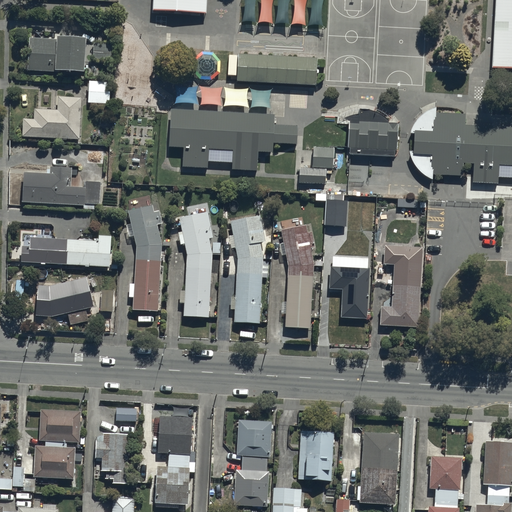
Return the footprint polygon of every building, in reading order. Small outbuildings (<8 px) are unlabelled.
[(208,0),(154,0),(154,13),(207,15),(208,0)] [(319,2),(279,0),(241,0),(240,24),(317,29),(319,2)] [(511,0),(496,0),(493,70),(511,71),(511,0)] [(29,34),(26,68),(82,73),(85,39),(29,34)] [(114,47),(94,46),(93,63),(113,64),(114,47)] [(317,86),(319,57),(238,53),(236,81),(317,86)] [(213,56),(202,56),(193,63),(193,76),(200,83),(212,83),(221,76),(221,64),(213,56)] [(110,86),(89,85),(89,106),(109,107),(110,86)] [(80,144),(82,102),(60,101),(58,101),(58,114),(34,114),(34,123),(23,123),(22,142),(80,144)] [(233,153),(232,170),(256,172),(258,153),(272,154),(273,144),(297,146),(298,128),(274,126),(274,117),(172,111),(169,149),(182,150),(181,169),(209,171),(210,152),(233,153)] [(348,156),(396,158),(397,132),(398,125),(389,124),(380,116),(368,112),(360,112),(360,117),(350,118),(344,120),(349,123),(348,156)] [(511,131),(465,129),(466,116),(436,114),(421,119),(412,133),(410,155),(418,171),(432,177),(461,179),(462,161),(476,162),(474,185),(497,187),(499,164),(511,164),(511,131)] [(337,154),(315,152),(314,171),(327,172),(336,173),(337,154)] [(326,188),(327,172),(300,170),(299,186),(326,188)] [(23,173),(21,202),(84,205),(85,187),(66,186),(67,175),(23,173)] [(346,230),(347,205),(345,205),(346,198),(329,198),(328,201),(326,201),(326,197),(316,197),(316,204),(325,205),(324,229),(346,230)] [(417,224),(417,202),(397,202),(396,224),(417,224)] [(132,310),(157,311),(162,245),(152,205),(128,210),(137,246),(132,310)] [(182,316),(208,317),(212,254),(203,212),(178,217),(185,253),(182,316)] [(233,322),(259,323),(264,257),(255,216),(229,222),(237,259),(233,322)] [(284,326),(310,328),(314,263),(306,224),(281,230),(288,265),(284,326)] [(21,231),(21,267),(111,271),(112,240),(99,240),(99,245),(56,243),(57,240),(54,237),(54,228),(52,226),(33,226),(33,231),(21,231)] [(418,327),(423,247),(384,245),(383,263),(394,264),(391,306),(381,305),(380,324),(418,327)] [(341,317),(366,319),(369,268),(330,266),(329,288),(342,288),(341,317)] [(53,290),(39,289),(37,320),(53,321),(94,312),(87,281),(53,290)] [(45,444),(34,443),(34,476),(73,477),(74,445),(66,445),(66,440),(79,441),(80,408),(40,407),(39,439),(45,439),(45,444)] [(136,407),(116,407),(115,419),(136,419),(136,407)] [(189,452),(191,415),(159,412),(159,416),(156,415),(156,428),(158,428),(157,450),(168,450),(167,465),(156,464),(155,504),(177,505),(177,501),(187,501),(188,469),(194,470),(194,460),(188,460),(188,452),(189,452)] [(266,498),(267,469),(266,469),(267,455),(269,455),(270,427),(271,427),(272,423),(270,423),(270,419),(236,417),(235,453),(241,453),(241,467),(234,467),(233,504),(266,505),(266,502),(268,502),(268,498),(266,498)] [(334,433),(300,431),(298,479),(330,480),(334,433)] [(398,434),(364,431),(360,502),(393,503),(398,434)] [(128,482),(129,432),(102,432),(102,439),(96,439),(96,456),(102,456),(102,468),(106,468),(106,476),(113,476),(113,482),(128,482)] [(487,502),(474,501),(473,511),(509,511),(510,502),(508,502),(509,484),(511,484),(511,463),(511,439),(484,439),(482,482),(488,482),(487,502)] [(465,455),(430,453),(428,486),(434,487),(433,504),(427,504),(426,511),(457,511),(458,505),(456,505),(457,488),(459,488),(461,462),(464,462),(465,455)] [(283,485),(271,485),(269,511),(294,511),(295,508),(301,508),(302,486),(283,485)] [(3,504),(0,503),(0,511),(57,511),(57,507),(56,507),(56,503),(42,502),(43,496),(36,496),(35,506),(17,505),(17,510),(3,510),(3,504)] [(133,511),(134,497),(112,496),(111,511),(133,511)] [(347,511),(349,498),(335,497),(334,511),(347,511)]
